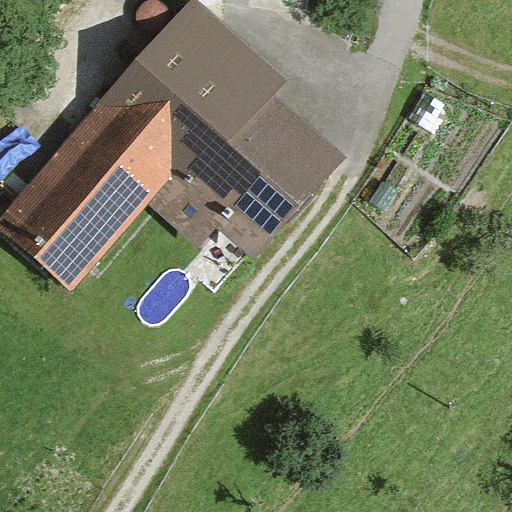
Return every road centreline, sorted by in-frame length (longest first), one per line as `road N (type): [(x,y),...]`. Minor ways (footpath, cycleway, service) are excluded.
road 1 (track): [(0,152),(119,9)]
road 2 (track): [(368,143),(409,0)]
